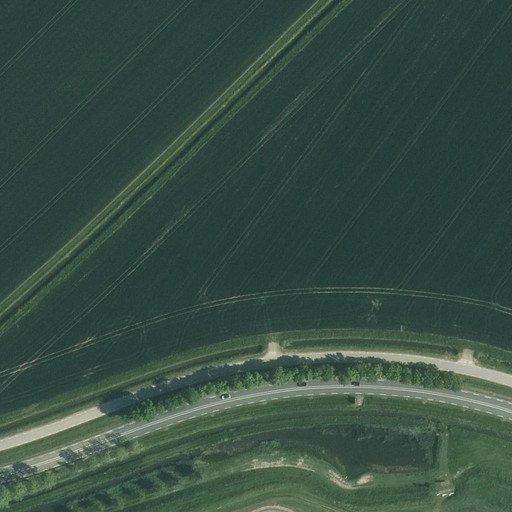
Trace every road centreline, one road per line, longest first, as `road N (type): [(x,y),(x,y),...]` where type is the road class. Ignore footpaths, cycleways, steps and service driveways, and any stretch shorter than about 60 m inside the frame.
road 1 (primary): [(511,413),(407,390),(279,391),(203,407),(0,476)]
road 2 (unclassified): [(511,382),(389,359),(290,360),(196,378),(0,446)]
